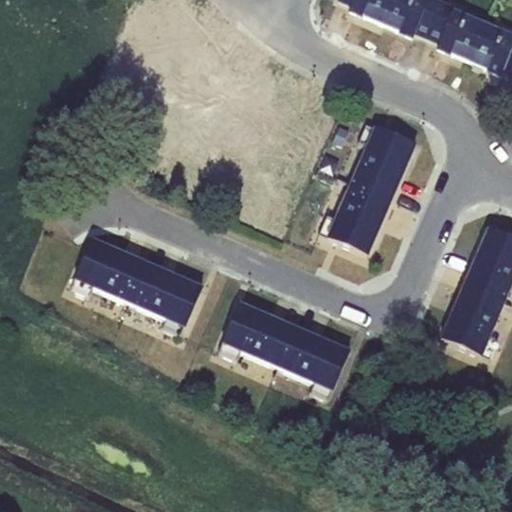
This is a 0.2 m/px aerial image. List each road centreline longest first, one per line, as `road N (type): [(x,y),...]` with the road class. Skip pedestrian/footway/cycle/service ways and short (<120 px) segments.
road 1 (residential): [(468,171),(405,305),(371,310),(145,212),(109,208)]
road 2 (residential): [(284,35),(452,113),(472,140),(468,171)]
